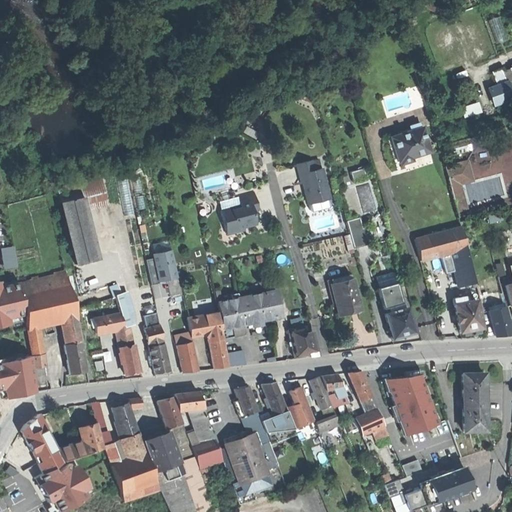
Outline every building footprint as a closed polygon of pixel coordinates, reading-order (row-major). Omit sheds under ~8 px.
[(503,16),(492,18),(496,42),(506,40),(503,16)] [(492,71),(497,87),(507,83),(502,68),(492,71)] [(465,116),(483,111),(480,101),(462,106),(465,116)] [(390,136),(398,162),(400,162),(400,164),(414,160),(413,158),(422,155),(433,152),(424,125),(390,136)] [(440,146),(443,158),(473,149),(472,144),(474,144),(472,137),(440,146)] [(490,140),(474,144),(472,144),(473,149),(475,153),(492,148),(490,140)] [(316,201),(328,198),(321,169),(313,171),(310,160),(296,163),(306,203),(316,201)] [(446,167),(450,185),(457,211),(466,208),(459,184),(462,183),(473,180),(468,161),(446,167)] [(350,171),(353,181),(366,177),(364,167),(350,171)] [(501,172),(473,180),(462,183),(469,208),(507,197),(501,172)] [(125,214),(134,213),(128,176),(118,178),(125,214)] [(220,210),(226,234),(236,231),(235,226),(238,225),(239,228),(255,224),(252,211),(258,209),(253,192),(236,196),(239,205),(220,210)] [(59,203),(75,264),(97,259),(81,197),(59,203)] [(353,248),(370,244),(365,227),(362,228),(359,216),(345,220),(353,248)] [(420,259),(448,252),(466,247),(461,226),(414,238),(420,259)] [(0,249),(4,269),(16,267),(13,246),(0,249)] [(448,252),(451,260),(469,255),(466,247),(448,252)] [(153,258),(158,282),(176,278),(170,250),(152,254),(153,258)] [(451,260),(453,269),(471,264),(469,255),(451,260)] [(158,284),(158,282),(153,258),(145,260),(150,285),(158,284)] [(453,269),(455,278),(473,273),(471,264),(453,269)] [(496,269),(498,276),(504,274),(502,267),(496,269)] [(25,321),(25,326),(35,324),(63,318),(75,316),(65,273),(19,283),(25,321)] [(472,283),(476,282),(473,273),(455,278),(458,287),(472,283)] [(331,305),(335,304),(330,285),(352,280),(350,274),(325,280),(331,305)] [(479,296),(501,290),(498,276),(476,282),(477,286),(479,296)] [(164,297),(181,294),(179,279),(162,282),(164,297)] [(335,304),(338,315),(348,312),(359,310),(352,280),(330,285),(335,304)] [(395,304),(397,309),(403,307),(396,280),(377,285),(382,306),(387,304),(387,306),(395,304)] [(0,326),(25,321),(19,283),(1,287),(0,283),(0,326)] [(273,291),(264,293),(269,319),(279,317),(279,318),(281,317),(280,315),(279,311),(279,309),(278,309),(276,298),(277,298),(276,296),(275,292),(276,291),(275,290),(273,290),(273,291)] [(114,295),(121,317),(132,314),(125,292),(114,295)] [(219,316),(221,330),(223,329),(231,327),(231,328),(233,327),(243,325),(245,325),(245,324),(255,322),(255,323),(257,322),(257,321),(267,319),(267,320),(269,320),(269,319),(264,293),(264,292),(261,293),(252,295),(251,295),(249,295),(249,296),(240,298),(240,297),(238,297),(238,298),(228,300),(226,300),(226,301),(218,303),(218,302),(216,302),(219,316)] [(451,300),(452,306),(460,304),(459,298),(451,300)] [(457,324),(459,333),(472,330),(482,328),(475,300),(460,304),(452,306),(455,316),(457,324)] [(403,333),(413,331),(407,306),(403,307),(397,309),(388,311),(385,312),(387,320),(389,327),(391,336),(403,333)] [(489,311),(495,336),(504,333),(511,332),(505,307),(489,311)] [(142,315),(144,325),(151,324),(152,327),(158,326),(155,310),(142,315)] [(95,333),(114,329),(122,327),(119,313),(92,318),(94,327),(95,333)] [(81,341),(75,316),(63,318),(68,344),(79,341),(81,341)] [(187,322),(190,336),(206,333),(220,331),(221,331),(221,330),(219,316),(187,322)] [(451,326),(457,324),(455,316),(449,318),(451,326)] [(185,323),(160,328),(163,343),(174,340),(175,345),(190,342),(185,323)] [(43,354),(35,324),(25,326),(31,356),(43,354)] [(114,329),(118,347),(133,344),(129,326),(122,327),(114,329)] [(143,329),(148,347),(162,344),(158,326),(152,327),(143,329)] [(287,330),(293,358),(302,356),(309,354),(309,356),(316,355),(310,331),(304,332),(303,326),(287,330)] [(222,339),(220,331),(206,333),(207,341),(222,339)] [(227,366),(222,339),(207,341),(212,369),(220,368),(227,366)] [(85,371),(79,341),(68,344),(63,345),(69,374),(76,373),(85,371)] [(196,370),(190,342),(175,345),(181,372),(189,371),(196,370)] [(118,347),(124,375),(131,373),(138,372),(133,344),(118,347)] [(148,347),(154,374),(161,373),(168,371),(162,344),(148,347)] [(226,353),(228,367),(244,364),(242,350),(226,353)] [(44,367),(43,354),(31,356),(32,368),(44,367)] [(0,389),(4,388),(7,399),(34,392),(33,376),(32,368),(31,356),(21,358),(20,355),(0,359),(0,389)] [(45,367),(44,367),(32,368),(33,376),(45,375),(45,367)] [(346,373),(358,401),(361,400),(369,396),(370,396),(359,371),(346,373)] [(474,372),(462,373),(463,431),(485,430),(485,420),(486,420),(486,382),(484,382),(484,372),(474,372)] [(327,375),(319,376),(324,390),(331,389),(335,389),(341,388),(335,374),(327,375)] [(421,374),(384,377),(404,434),(439,422),(421,374)] [(330,404),(324,390),(319,376),(312,379),(308,381),(319,409),(322,408),(330,404)] [(267,383),(260,384),(273,415),(276,414),(285,411),(274,383),(267,383)] [(233,390),(237,400),(243,415),(255,411),(246,386),(239,388),(233,390)] [(313,421),(300,386),(293,389),(288,391),(293,405),(286,407),(293,428),(313,421)] [(346,402),(341,388),(335,389),(337,395),(341,404),(346,402)] [(183,393),(171,394),(177,411),(190,410),(203,408),(197,392),(183,393)] [(375,409),(369,396),(361,400),(365,413),(375,409)] [(127,399),(130,409),(140,408),(140,397),(127,399)] [(165,429),(180,424),(171,397),(162,400),(156,402),(165,429)] [(234,402),(245,431),(261,425),(255,411),(243,415),(237,400),(234,402)] [(90,403),(107,453),(116,450),(99,402),(90,403)] [(110,408),(120,439),(137,433),(127,403),(117,406),(110,408)] [(334,416),(330,404),(322,408),(326,419),(334,416)] [(208,424),(203,408),(190,410),(197,428),(208,424)] [(376,408),(375,409),(365,413),(360,415),(354,418),(358,427),(361,435),(370,431),(383,425),(376,408)] [(289,421),(285,411),(276,414),(280,424),(289,421)] [(61,413),(40,420),(43,427),(48,434),(52,433),(65,428),(61,413)] [(33,418),(29,421),(32,433),(43,427),(40,420),(37,414),(33,418)] [(338,424),(334,416),(326,419),(315,423),(318,432),(338,424)] [(346,432),(358,427),(354,418),(348,420),(350,424),(343,427),(346,432)] [(61,461),(61,460),(55,449),(52,443),(48,434),(43,427),(32,433),(29,421),(24,425),(20,430),(27,443),(32,454),(42,473),(61,461)] [(294,434),(289,421),(280,424),(272,427),(264,430),(269,444),(294,434)] [(81,440),(85,453),(101,448),(96,432),(98,432),(95,423),(86,426),(77,428),(81,440)] [(213,439),(208,424),(197,428),(202,443),(213,439)] [(245,431),(243,431),(245,436),(254,432),(259,446),(262,445),(268,442),(261,425),(245,431)] [(387,434),(383,425),(370,431),(373,440),(387,434)] [(243,431),(222,439),(238,482),(239,482),(242,491),(254,486),(257,493),(270,488),(264,473),(263,470),(255,449),(250,450),(249,448),(245,436),(243,431)] [(167,432),(142,442),(157,487),(168,511),(207,511),(212,509),(198,468),(196,463),(194,457),(179,462),(167,432)] [(254,432),(245,436),(249,448),(254,446),(255,449),(263,470),(266,469),(271,467),(262,445),(259,446),(254,432)] [(52,443),(56,441),(52,433),(48,434),(52,443)] [(138,433),(137,433),(120,439),(132,457),(144,453),(138,433)] [(218,456),(213,439),(202,443),(191,446),(194,457),(196,463),(218,456)] [(61,460),(85,453),(81,440),(55,449),(61,460)] [(276,465),(268,442),(262,445),(271,467),(276,465)] [(29,455),(32,454),(27,443),(24,447),(29,455)] [(43,475),(28,484),(38,500),(44,511),(59,511),(113,481),(103,450),(61,461),(42,473),(43,475)] [(106,454),(110,465),(120,461),(116,450),(107,453),(106,454)] [(152,476),(144,453),(132,457),(120,461),(110,465),(118,487),(152,476)] [(220,461),(218,456),(196,463),(198,468),(220,461)] [(418,460),(403,464),(406,476),(422,472),(418,460)] [(464,468),(418,484),(426,505),(454,495),(471,489),(464,468)] [(154,482),(152,476),(118,487),(120,493),(154,482)] [(157,491),(154,482),(120,493),(123,502),(157,491)] [(84,511),(110,511),(104,495),(81,505),(84,511)] [(81,505),(80,503),(62,511),(82,511),(84,511),(81,505)]
